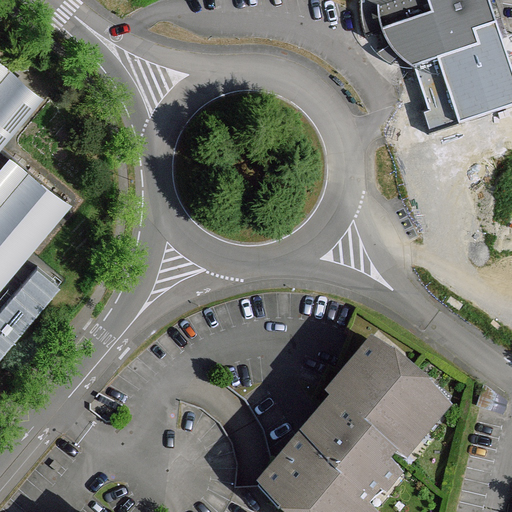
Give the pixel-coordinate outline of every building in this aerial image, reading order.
[(403,64),(411,70),(500,40),(487,0),(359,0),(359,17),(361,30),(364,39),(381,34),(388,47),(379,52),(391,67),(398,60),(403,64)] [(0,105),(20,81),(0,64),(0,105)] [(11,153),(0,166),(0,242),(48,185),(11,153)] [(29,252),(0,294),(0,353),(9,360),(65,277),(29,252)] [(296,467),(273,494),(294,511),(366,511),(364,510),(360,506),(377,486),(382,489),(397,472),(391,467),(387,463),(400,448),(405,452),(443,407),(382,354),(368,371),(365,369),(337,402),(340,405),(330,417),(334,420),(295,465),(296,467)] [(391,467),(405,452),(400,448),(387,463),(391,467)] [(364,510),(382,489),(377,486),(360,506),(364,510)]
